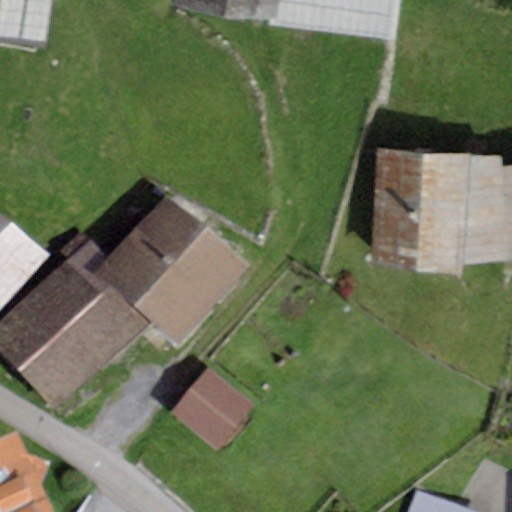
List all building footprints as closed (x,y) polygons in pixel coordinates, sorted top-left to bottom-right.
[(0,0),(0,42),(45,49),(52,0),(0,0)] [(276,0),(178,0),(177,14),(274,24),(276,0)] [(399,0),(276,0),(274,24),(395,39),(399,0)] [(504,156),(378,150),(372,265),(461,274),(463,264),(511,260),(511,169),(502,170),(504,156)] [(166,200),(106,257),(90,270),(154,329),(180,350),(248,267),(166,200)] [(0,315),(47,256),(0,219),(0,315)] [(86,240),(0,320),(0,353),(55,409),(154,329),(90,270),(106,257),(86,240)] [(223,450),(252,409),(204,375),(175,415),(223,450)] [(0,511),(52,511),(41,485),(51,462),(30,458),(17,432),(0,439),(0,511)] [(471,511),(416,491),(407,511),(471,511)]
